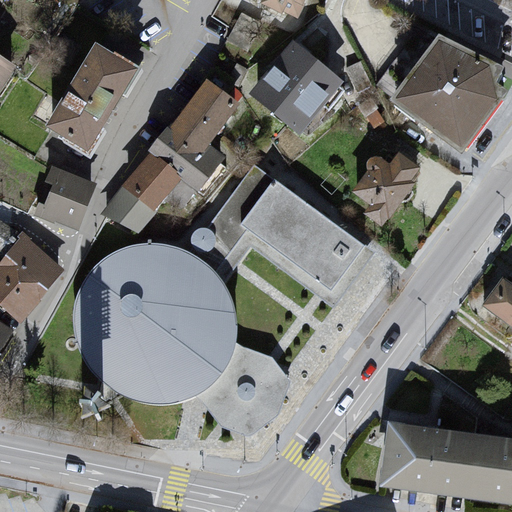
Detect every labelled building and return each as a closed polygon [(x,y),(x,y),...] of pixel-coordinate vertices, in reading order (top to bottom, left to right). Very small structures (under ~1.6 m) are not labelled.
[(307,0),(253,0),(262,5),(262,13),(295,22),(307,0)] [(492,76),(439,48),(393,109),(463,158),(499,107),(492,76)] [(342,90),(291,49),(249,100),(300,140),(342,90)] [(96,52),(45,134),(88,161),(137,76),(96,52)] [(0,96),(14,74),(0,65),(0,96)] [(204,87),(104,218),(138,240),(163,206),(181,216),(191,199),(199,203),(228,162),(209,150),(239,110),(204,87)] [(374,161),(351,198),(367,211),(360,219),(382,232),(419,175),(416,169),(398,156),(387,171),(374,161)] [(97,188),(53,170),(35,218),(79,238),(97,188)] [(190,250),(186,255),(203,265),(214,275),(244,234),(329,295),(362,249),(255,172),(207,232),(196,234),(190,241),(189,247),(190,250)] [(0,264),(0,309),(21,330),(61,273),(22,241),(0,264)] [(186,255),(162,248),(136,249),(113,258),(93,273),(79,293),(71,317),(71,342),(79,366),(94,387),(114,401),(138,410),(163,410),(187,403),(208,389),(224,369),(233,346),(234,321),(227,297),(214,275),(203,265),(186,255)] [(511,286),(503,281),(482,310),(511,332),(511,286)] [(0,330),(0,354),(11,339),(0,330)] [(511,443),(387,428),(380,494),(511,511),(511,443)]
